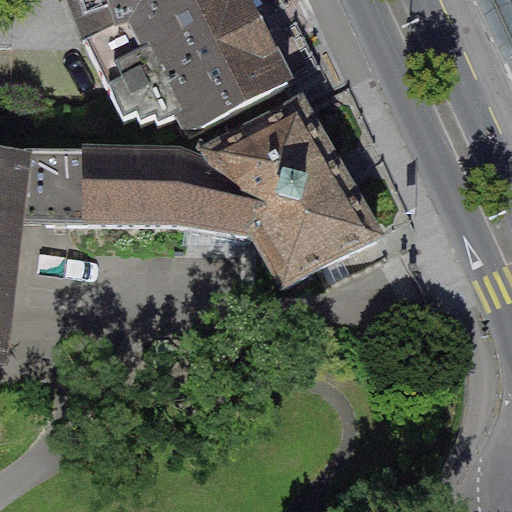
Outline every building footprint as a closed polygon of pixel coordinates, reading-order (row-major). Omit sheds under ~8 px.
[(109,0),(81,0),(86,11),(109,0)] [(278,82),(240,0),(109,0),(86,11),(146,142),(278,82)] [(474,0),(506,69),(511,66),(511,2),(511,0),(474,0)] [(207,165),(83,164),(83,240),(247,253),(279,313),(387,262),(306,106),(207,165)] [(27,175),(0,172),(0,382),(7,384),(27,175)]
